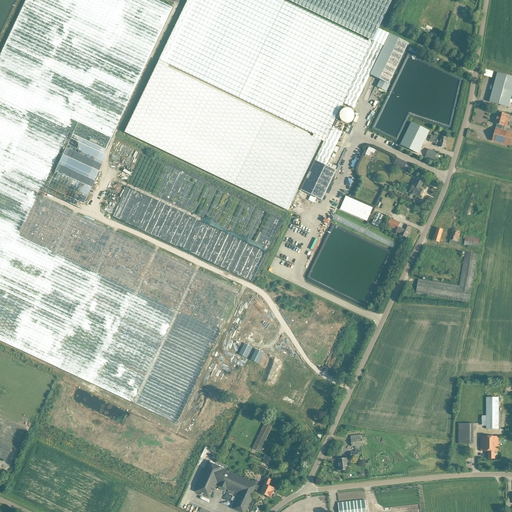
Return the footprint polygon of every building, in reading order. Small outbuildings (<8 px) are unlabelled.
[(0,340),(184,427),(248,289),(90,214),(117,156),(104,151),(173,5),(161,0),(25,0),(0,54),(0,340)] [(187,0),(163,52),(159,60),(169,65),(314,134),(322,138),(321,140),(324,141),(315,160),(326,166),(328,163),(340,136),(342,132),(331,127),(335,119),(343,103),(354,108),(370,75),(383,46),(369,39),(368,42),(281,0),(187,0)] [(287,0),(369,39),(383,46),(389,34),(378,29),(392,0),(287,0)] [(383,46),(370,75),(380,80),(377,87),(379,88),(386,91),(390,85),(389,84),(409,43),(389,34),(383,46)] [(288,211),(321,140),(322,138),(314,134),(313,137),(167,68),(169,65),(159,60),(125,132),(288,211)] [(495,76),(497,69),(489,68),(488,74),(495,76)] [(489,102),(508,107),(511,93),(511,76),(497,73),(489,102)] [(495,128),(492,141),(509,146),(511,136),(511,132),(503,130),(504,126),(506,127),(510,115),(498,112),(495,124),(497,124),(496,128),(495,128)] [(336,119),(333,126),(344,131),(350,134),(353,127),(336,119)] [(412,121),(401,144),(420,153),(430,130),(412,121)] [(446,137),(442,136),(441,140),(437,139),(437,138),(431,136),(429,141),(436,143),(435,146),(444,149),(446,141),(445,141),(446,137)] [(369,153),(372,155),(374,150),(378,152),(379,148),(372,145),(369,153)] [(428,149),(426,154),(426,157),(435,160),(437,152),(428,149)] [(400,167),(403,161),(397,158),(394,164),(400,167)] [(315,160),(301,190),(322,200),(336,170),(335,170),(337,167),(333,165),(328,163),(326,166),(315,160)] [(346,185),(345,188),(351,191),(357,179),(349,175),(347,180),(350,181),(348,185),(346,185)] [(414,195),(415,195),(419,197),(421,193),(422,193),(423,191),(422,190),(423,190),(420,188),(423,183),(417,179),(414,185),(413,185),(409,192),(412,194),(413,194),(414,195)] [(345,197),(338,211),(365,223),(371,210),(345,197)] [(390,218),(387,226),(396,230),(396,231),(400,233),(400,234),(400,235),(399,236),(400,237),(400,238),(402,238),(403,238),(404,236),(406,238),(411,228),(404,225),(400,223),(390,218)] [(432,241),(439,243),(443,230),(437,228),(435,235),(434,235),(432,241)] [(460,232),(452,230),(449,243),(457,245),(460,232)] [(466,235),(464,245),(479,248),(480,238),(466,235)] [(282,258),(280,263),(288,266),(289,263),(283,261),(284,258),(282,258)] [(418,280),(416,294),(463,301),(465,287),(418,280)] [(246,315),(242,323),(252,328),(256,320),(246,315)] [(240,326),(236,334),(246,339),(250,331),(240,326)] [(276,329),(272,336),(282,341),(286,334),(276,329)] [(270,340),(267,348),(277,353),(280,345),(270,340)] [(244,344),(239,354),(247,357),(251,347),(244,344)] [(256,350),(251,360),(258,363),(263,353),(256,350)] [(283,371),(290,364),(285,360),(282,363),(284,365),(279,370),(283,373),(284,372),(283,371)] [(298,404),(311,372),(303,369),(300,377),(297,375),(293,384),(300,387),(296,396),(293,395),(290,401),(298,404)] [(318,377),(305,408),(318,413),(327,392),(327,391),(331,382),(318,377)] [(499,397),(487,397),(488,416),(488,426),(488,429),(499,429),(499,397)] [(320,429),(323,422),(307,416),(302,427),(327,437),(329,432),(320,429)] [(272,426),(265,423),(252,448),(260,452),(272,426)] [(472,444),(472,424),(459,424),(459,444),(472,444)] [(498,436),(480,437),(480,451),(488,451),(488,459),(495,459),(495,451),(498,451),(498,436)] [(351,439),(352,447),(361,446),(361,438),(351,439)] [(0,457),(5,461),(12,446),(0,439),(0,457)] [(350,462),(349,458),(338,459),(339,471),(347,470),(347,463),(350,462)] [(208,462),(194,491),(209,498),(215,487),(225,492),(226,489),(228,490),(226,493),(232,496),(234,493),(237,494),(236,498),(234,501),(231,508),(240,511),(245,511),(252,497),(251,496),(254,489),(260,492),(260,493),(270,498),(273,492),(272,491),(274,488),(272,487),(269,485),(271,480),(267,478),(262,487),(256,485),(256,484),(226,470),(214,465),(208,462)] [(338,511),(366,511),(365,500),(338,503),(338,511)]
